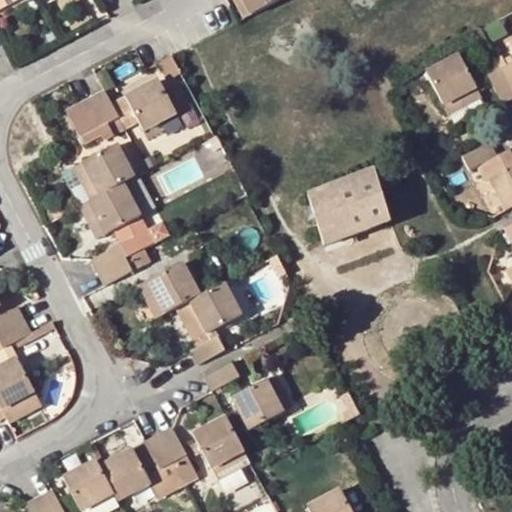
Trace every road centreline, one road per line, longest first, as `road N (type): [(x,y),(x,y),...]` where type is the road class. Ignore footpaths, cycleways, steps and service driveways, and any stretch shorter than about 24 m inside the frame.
road 1 (residential): [(0,177),(96,368),(91,407),(72,438),(0,477)]
road 2 (residential): [(188,2),(0,107)]
road 3 (residential): [(461,511),(456,448),(481,416),(511,400)]
